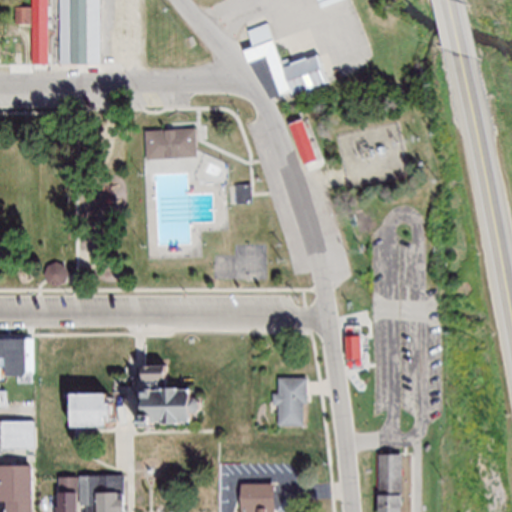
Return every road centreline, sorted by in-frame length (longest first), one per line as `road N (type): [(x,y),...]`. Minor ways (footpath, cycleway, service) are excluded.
road 1 (residential): [(247,80),(272,116),(315,249),(353,511)]
road 2 (residential): [(329,317),(0,314)]
road 3 (residential): [(0,82),(247,80)]
road 4 (primary): [(511,294),(461,56)]
